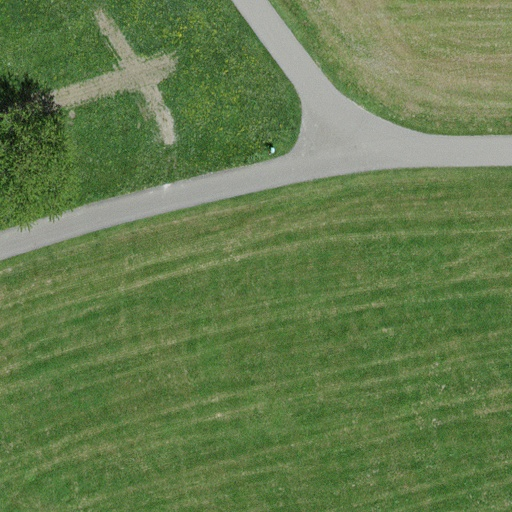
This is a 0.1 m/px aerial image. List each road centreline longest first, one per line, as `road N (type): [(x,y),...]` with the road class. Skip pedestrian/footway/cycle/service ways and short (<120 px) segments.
road 1 (track): [(0,248),(175,193),(362,151)]
road 2 (track): [(254,0),(362,151)]
road 3 (track): [(362,151),(511,148)]
